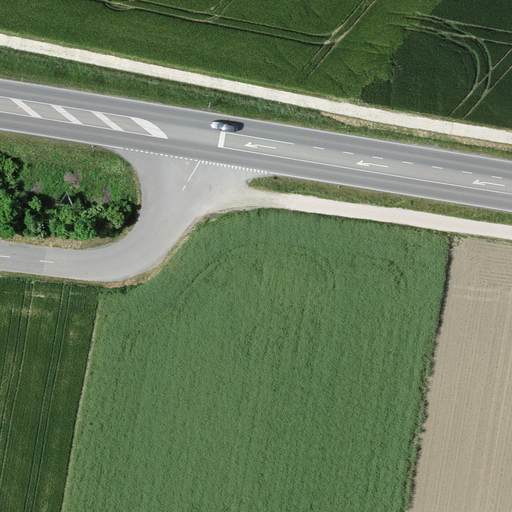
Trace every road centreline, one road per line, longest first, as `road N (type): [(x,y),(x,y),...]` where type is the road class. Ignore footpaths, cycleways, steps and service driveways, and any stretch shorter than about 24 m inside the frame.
road 1 (track): [(511,138),(0,39)]
road 2 (secondary): [(0,104),(511,186)]
road 3 (track): [(183,188),(511,233)]
